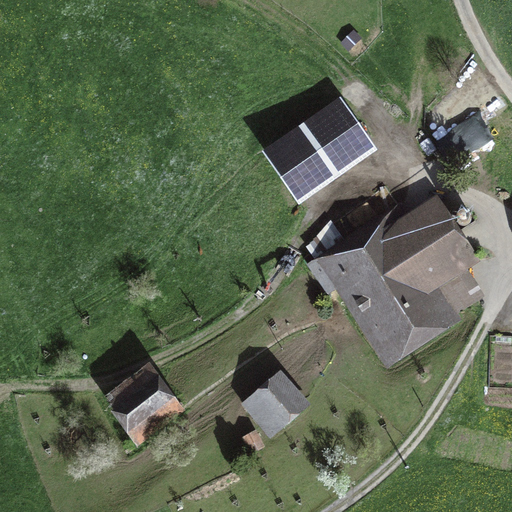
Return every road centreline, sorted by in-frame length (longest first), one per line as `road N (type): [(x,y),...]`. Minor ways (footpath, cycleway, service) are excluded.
road 1 (track): [(35,389),(81,389),(221,329),(307,246)]
road 2 (track): [(328,511),(402,449),(439,403),(511,265)]
road 3 (track): [(241,0),(287,26),(353,85)]
